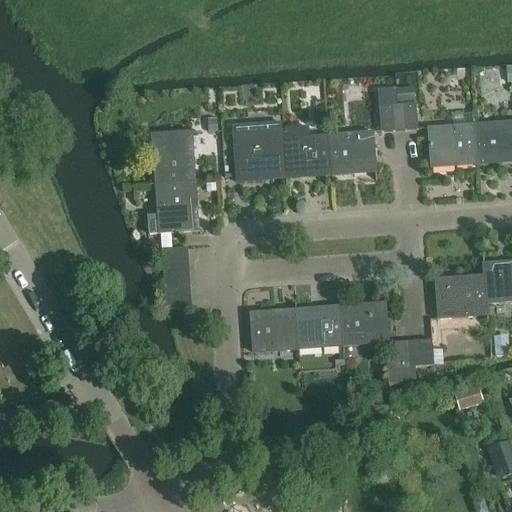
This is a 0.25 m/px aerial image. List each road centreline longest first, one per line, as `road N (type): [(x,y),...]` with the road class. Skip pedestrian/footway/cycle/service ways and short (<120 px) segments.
road 1 (residential): [(157,494),(219,469),(226,449),(225,278)]
road 2 (residential): [(225,278),(224,237),(410,226)]
road 3 (residential): [(225,278),(399,271),(414,259),(410,226)]
road 4 (tertiary): [(107,403),(0,232)]
